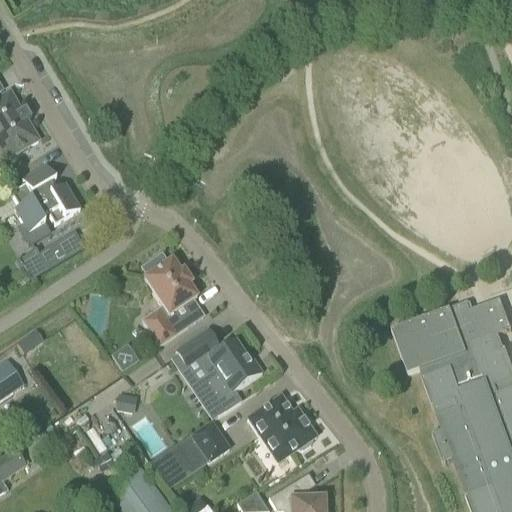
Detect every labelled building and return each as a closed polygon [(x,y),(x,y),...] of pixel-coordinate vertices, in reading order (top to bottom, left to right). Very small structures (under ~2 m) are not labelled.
[(27,155),(25,152),(37,145),(8,97),(0,101),(0,160),(3,165),(14,158),(16,161),(27,155)] [(13,214),(17,221),(27,238),(43,229),(40,223),(47,219),(53,230),(78,215),(64,190),(53,196),(49,189),(54,185),(45,170),(28,180),(21,184),(23,188),(9,197),(17,211),(13,214)] [(82,253),(73,238),(37,259),(46,274),(82,253)] [(142,283),(153,300),(161,311),(141,325),(158,350),(187,331),(176,315),(195,302),(170,264),(163,269),(159,264),(146,273),(150,278),(142,283)] [(391,334),(391,335),(407,380),(418,375),(419,375),(422,383),(421,383),(432,413),(433,413),(436,420),(435,421),(440,434),(431,438),(442,467),(451,464),(468,511),(511,511),(511,373),(504,353),(503,353),(499,341),(498,339),(505,336),(510,334),(507,325),(500,305),(499,304),(468,316),(466,317),(464,309),(468,308),(467,306),(464,308),(391,334)] [(234,344),(218,355),(215,351),(217,349),(207,334),(191,346),(174,357),(184,371),(196,363),(207,380),(215,375),(231,398),(235,395),(244,389),(261,378),(248,358),(244,360),(234,344)] [(35,336),(16,348),(23,358),(41,345),(35,336)] [(126,351),(116,357),(123,369),(133,362),(126,351)] [(123,369),(116,357),(111,361),(122,377),(137,367),(133,362),(123,369)] [(184,371),(174,357),(169,360),(211,421),(241,402),(235,395),(231,398),(215,375),(207,380),(196,363),(184,371)] [(0,404),(22,389),(15,379),(6,365),(0,369),(0,404)] [(134,402),(119,399),(116,412),(132,415),(134,402)] [(280,400),(263,412),(246,423),(276,468),(297,454),(301,455),(310,449),(311,445),(315,442),(303,423),(297,427),(280,400)] [(207,468),(228,454),(210,427),(189,441),(207,468)] [(0,485),(24,469),(14,454),(0,463),(0,485)] [(94,465),(100,476),(113,469),(106,457),(94,465)] [(169,511),(136,467),(102,492),(116,511),(169,511)] [(323,511),(323,503),(296,504),(288,490),(267,503),(272,511),(323,511)] [(264,511),(255,497),(235,509),(237,511),(264,511)] [(187,511),(206,511),(199,503),(187,511)]
